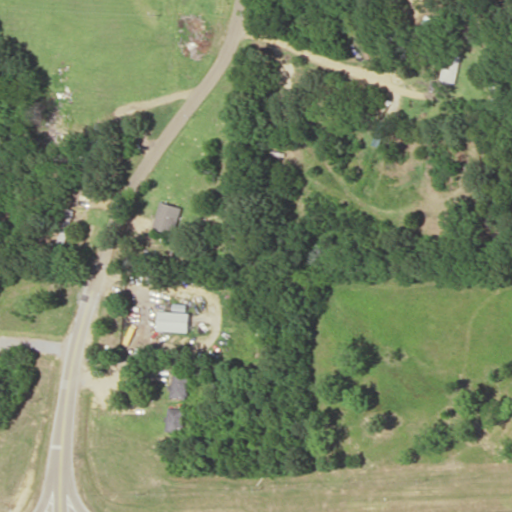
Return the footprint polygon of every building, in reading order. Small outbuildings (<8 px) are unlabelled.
[(100,162),(102,123),(93,123),(91,162),(100,162)] [(154,228),(176,233),(183,206),(161,201),(154,228)] [(190,331),(191,312),(160,310),(159,329),(190,331)] [(188,397),(189,370),(173,369),(172,397),(188,397)] [(184,407),(168,407),(167,430),(183,431),(184,407)]
